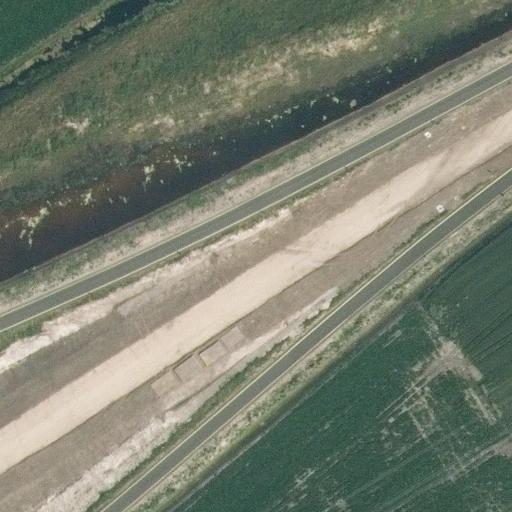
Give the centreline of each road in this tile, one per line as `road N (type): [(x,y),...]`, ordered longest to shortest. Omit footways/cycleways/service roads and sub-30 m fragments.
road 1 (trunk): [(0,442),(511,123)]
road 2 (trunk): [(511,67),(197,230),(0,321)]
road 3 (trunk): [(107,511),(511,174)]
